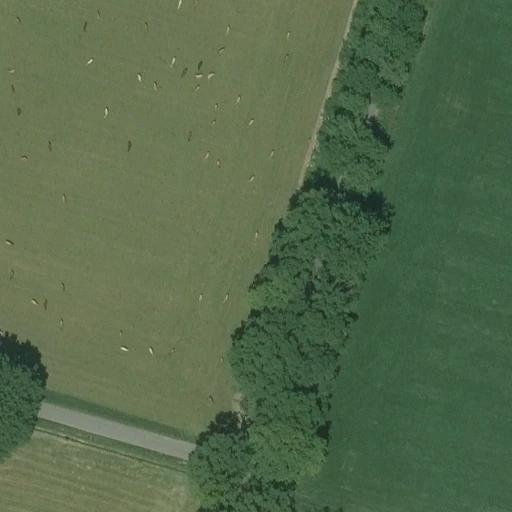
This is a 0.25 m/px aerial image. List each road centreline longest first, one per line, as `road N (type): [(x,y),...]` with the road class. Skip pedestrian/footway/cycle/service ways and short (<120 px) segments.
road 1 (unclassified): [(257,477),(401,0)]
road 2 (unclassified): [(257,477),(0,401)]
